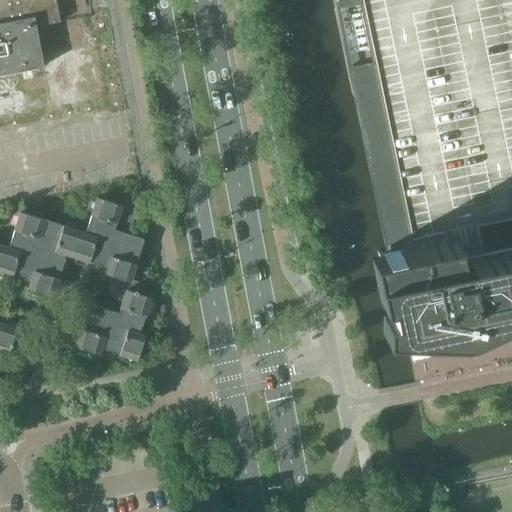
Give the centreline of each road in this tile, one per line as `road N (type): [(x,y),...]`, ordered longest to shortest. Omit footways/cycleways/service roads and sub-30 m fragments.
road 1 (secondary): [(155,0),(252,511)]
road 2 (secondary): [(299,511),(203,0)]
